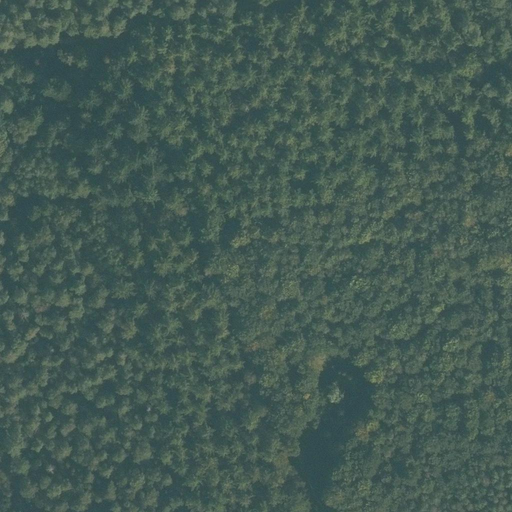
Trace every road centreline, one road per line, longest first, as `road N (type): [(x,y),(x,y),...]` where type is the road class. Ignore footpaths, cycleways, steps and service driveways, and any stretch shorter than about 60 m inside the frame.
road 1 (track): [(120,24),(165,150),(321,511)]
road 2 (track): [(511,348),(0,413)]
road 3 (track): [(101,28),(0,175)]
road 4 (track): [(511,137),(456,0)]
road 5 (track): [(120,24),(251,0)]
